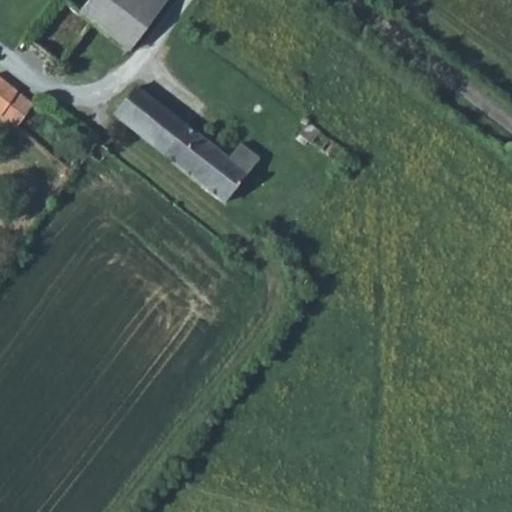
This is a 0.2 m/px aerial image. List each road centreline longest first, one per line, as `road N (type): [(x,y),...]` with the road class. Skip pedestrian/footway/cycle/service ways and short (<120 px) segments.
road 1 (track): [(96,91),(99,118),(266,261),(275,295),(257,336),(121,511)]
road 2 (residential): [(0,54),(46,88),(96,91),(125,76),(186,0)]
road 3 (track): [(511,129),(343,0)]
